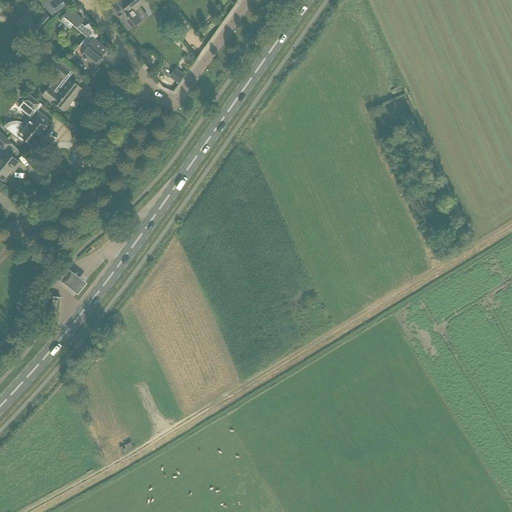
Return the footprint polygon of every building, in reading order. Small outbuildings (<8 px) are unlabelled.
[(49,0),(43,6),(52,17),(68,4),(66,2),(69,0),(49,0)] [(120,0),(110,8),(128,31),(142,21),(134,11),(145,2),(143,0),(120,0)] [(64,18),(61,22),(69,29),(73,25),(77,29),(81,25),(83,21),(69,9),(62,17),(64,18)] [(15,22),(29,41),(40,31),(31,20),(28,22),(24,16),(15,22)] [(188,33),(177,18),(169,24),(181,38),(188,33)] [(86,37),(73,54),(81,60),(77,64),(85,70),(92,77),(99,69),(97,67),(103,60),(101,58),(108,50),(94,39),(97,37),(88,25),(85,27),(81,25),(77,29),(86,37)] [(37,45),(31,51),(37,57),(43,52),(37,45)] [(41,96),(50,103),(51,102),(64,112),(69,105),(68,104),(74,97),(75,98),(82,89),(69,78),(70,76),(71,78),(75,73),(60,60),(52,70),(62,79),(52,91),(48,88),(41,96)] [(176,85),(182,74),(173,68),(166,79),(176,85)] [(15,138),(21,143),(24,140),(33,147),(40,139),(41,140),(49,130),(47,129),(52,124),(37,111),(41,106),(27,95),(22,101),(24,102),(21,106),(31,114),(23,123),(21,122),(19,122),(17,121),(14,121),(12,122),(10,122),(9,123),(6,124),(5,126),(3,127),(15,138)] [(0,146),(5,151),(12,144),(0,131),(0,146)] [(5,151),(0,156),(0,178),(3,182),(19,163),(5,151)] [(70,269),(61,281),(78,294),(87,282),(70,269)] [(58,312),(60,298),(52,297),(50,311),(58,312)] [(120,448),(123,453),(133,448),(130,442),(120,448)]
